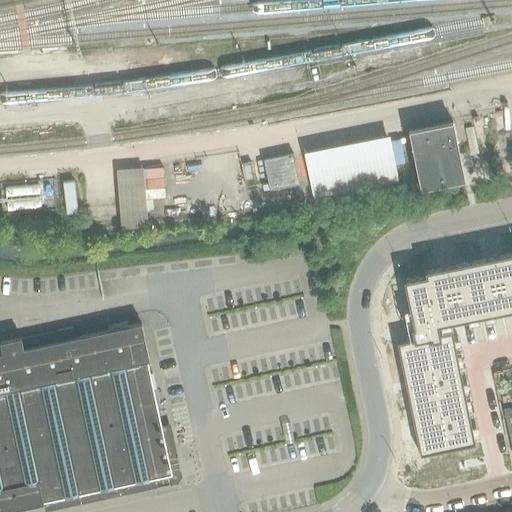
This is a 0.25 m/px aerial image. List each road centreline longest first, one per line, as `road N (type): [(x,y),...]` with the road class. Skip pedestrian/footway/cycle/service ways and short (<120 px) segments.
road 1 (unclassified): [(370,481),(380,438),(358,322),(368,277),(386,251),(421,228),(511,210)]
road 2 (residential): [(511,484),(425,501),(370,481)]
